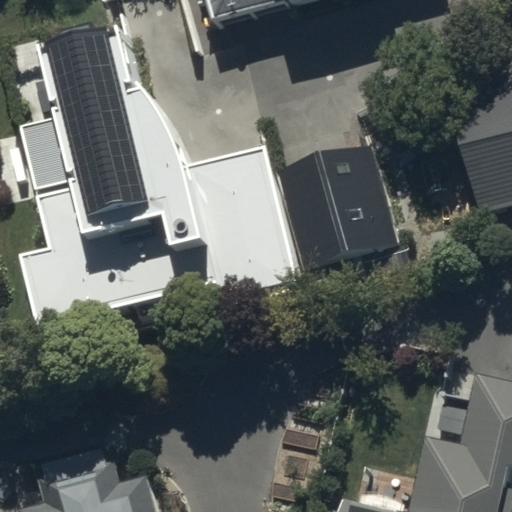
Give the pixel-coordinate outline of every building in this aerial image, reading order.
[(157,0),(138,0),(31,26),(81,234),(176,212),(183,239),(213,232),(157,0)] [(188,0),(196,26),(296,0),(188,0)] [(511,68),(500,71),(511,121),(511,68)] [(370,140),(281,167),(312,270),(401,243),(370,140)] [(510,511),(511,507),(511,380),(478,373),(464,440),(427,432),(412,503),(345,488),(339,511),(510,511)] [(161,511),(152,472),(121,480),(112,445),(43,462),(52,501),(23,508),(24,511),(161,511)]
